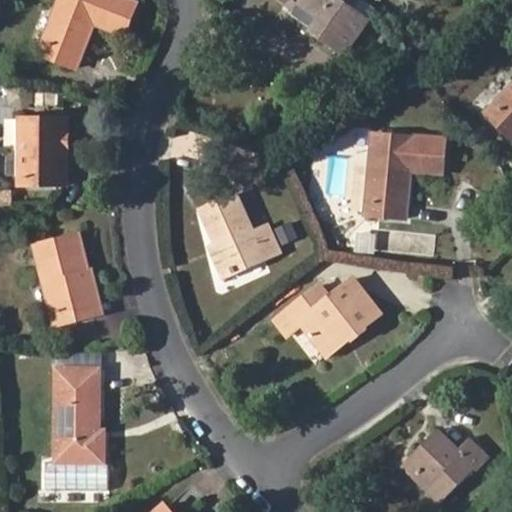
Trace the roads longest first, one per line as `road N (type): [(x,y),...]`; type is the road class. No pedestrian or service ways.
road 1 (residential): [(257,481),(184,376),(158,319),(145,259),(139,174),(153,100),(189,0)]
road 2 (residential): [(257,481),(465,330)]
